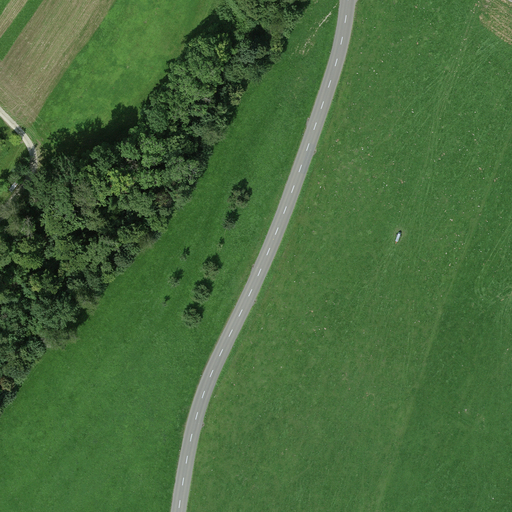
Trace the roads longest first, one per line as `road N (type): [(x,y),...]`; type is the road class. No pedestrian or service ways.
road 1 (tertiary): [(348,0),(301,170),(204,392),(179,511)]
road 2 (track): [(0,217),(33,156),(0,111)]
